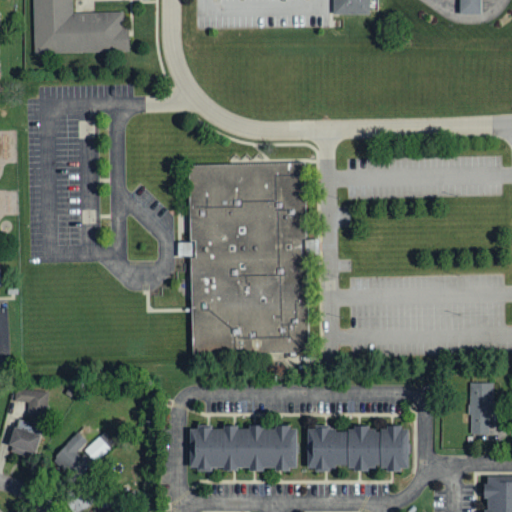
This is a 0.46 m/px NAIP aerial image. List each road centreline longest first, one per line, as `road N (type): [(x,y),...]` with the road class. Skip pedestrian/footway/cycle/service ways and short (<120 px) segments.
road 1 (residential): [(174,511),(179,409),(200,392),(420,397),(426,476)]
road 2 (residential): [(511,127),(238,126),(215,115),(180,72),(170,0)]
road 3 (residential): [(175,500),(379,503),(456,462),(511,463)]
